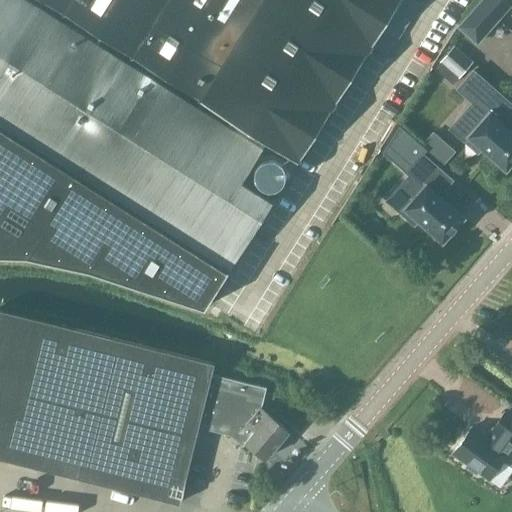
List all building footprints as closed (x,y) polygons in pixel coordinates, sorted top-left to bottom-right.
[(36,0),(0,0),(0,128),(229,273),(272,204),(240,184),(265,144),(36,0)] [(41,0),(201,100),(298,162),(400,0),(41,0)] [(511,3),(511,0),(482,0),(480,3),(498,19),(511,3)] [(480,3),(460,26),(459,27),(477,43),(498,19),(480,3)] [(460,77),(473,62),(454,46),(441,61),(460,77)] [(483,148),(506,169),(511,162),(511,131),(503,123),(511,112),(511,104),(486,81),(470,99),(487,114),(464,140),(478,153),(483,148)] [(418,142),(399,126),(386,147),(393,154),(395,151),(404,158),(418,142)] [(229,273),(0,128),(0,255),(28,256),(90,270),(205,307),(229,273)] [(419,220),(443,241),(465,217),(439,195),(453,180),(423,154),(407,172),(424,186),(401,212),(415,225),(419,220)] [(0,309),(0,458),(180,503),(199,425),(237,435),(266,459),(289,432),(262,409),(267,388),(212,375),(214,364),(0,309)] [(453,453),(468,464),(467,466),(477,474),(478,471),(489,479),(502,460),(511,467),(511,417),(505,412),(487,438),(472,427),(453,453)]
